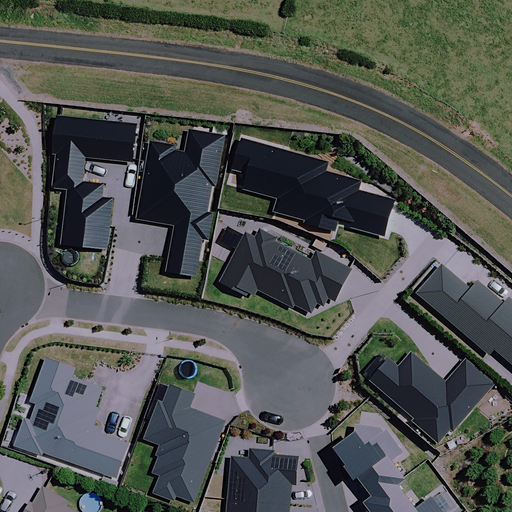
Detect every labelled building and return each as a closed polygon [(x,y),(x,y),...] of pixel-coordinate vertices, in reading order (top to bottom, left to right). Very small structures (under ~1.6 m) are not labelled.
[(139,122),(62,113),(57,150),(60,151),(56,184),(72,186),(66,238),(110,243),(116,195),(106,194),(107,181),(86,179),(89,153),(135,159),(139,122)] [(216,185),(224,135),(192,129),(188,150),(178,148),(179,143),(154,139),(141,215),(179,221),(172,267),(199,271),(205,236),(211,237),(215,212),(209,211),(214,184),(216,185)] [(330,160),(246,136),(237,166),(251,170),(246,185),(281,196),(278,208),(310,217),(309,220),(339,228),(341,221),(388,234),(398,200),(361,188),(363,180),(328,170),(330,160)] [(257,236),(248,231),(224,278),(256,294),(260,286),(296,304),(298,301),(315,310),(321,299),(327,302),(331,294),(339,298),(354,268),(320,250),(316,258),(277,239),(279,236),(262,227),(257,236)] [(446,262),(422,290),(493,351),(499,344),(511,354),(511,296),(507,301),(481,279),(475,286),(446,262)] [(392,356),(374,377),(419,415),(417,417),(443,439),(454,426),(457,428),(495,383),(467,359),(449,380),(414,350),(402,365),(392,356)] [(28,415),(19,442),(46,451),(47,449),(120,474),(131,440),(103,431),(105,425),(96,422),(102,405),(99,404),(106,384),(76,374),(79,365),(49,355),(34,398),(41,400),(35,418),(28,415)] [(178,492),(197,499),(228,418),(192,405),(198,390),(173,381),(166,399),(162,398),(148,436),(163,442),(159,452),(162,453),(156,469),(164,472),(157,489),(177,496),(178,492)] [(342,442),(381,491),(402,474),(405,479),(413,472),(399,454),(405,449),(388,427),(386,428),(384,424),(360,419),(360,427),(342,442)] [(231,494),(294,500),(296,481),(301,481),(304,454),(278,451),(278,448),(253,445),(252,455),(235,453),(231,494)] [(370,499),(380,511),(448,511),(435,495),(424,503),(405,479),(402,474),(381,491),(370,499)] [(71,505),(44,489),(30,511),(71,511),(68,510),(71,505)] [(292,511),(294,500),(231,494),(229,511),(292,511)]
